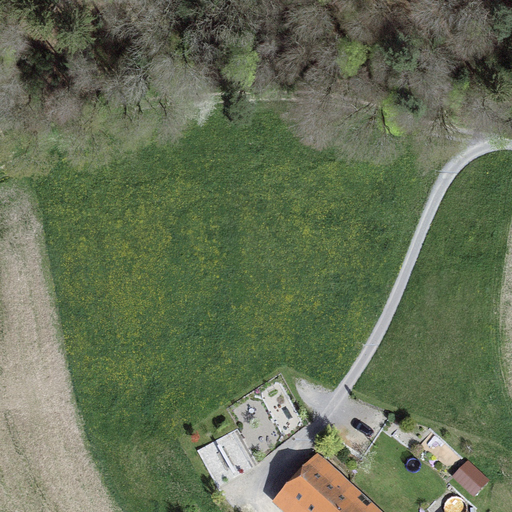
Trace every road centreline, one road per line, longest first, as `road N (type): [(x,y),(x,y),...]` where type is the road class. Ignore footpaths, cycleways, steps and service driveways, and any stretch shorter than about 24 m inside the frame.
road 1 (track): [(0,171),(128,107),(181,98),(307,106),(467,148)]
road 2 (track): [(511,142),(467,148),(448,172),(366,354),(252,504),(262,511)]
